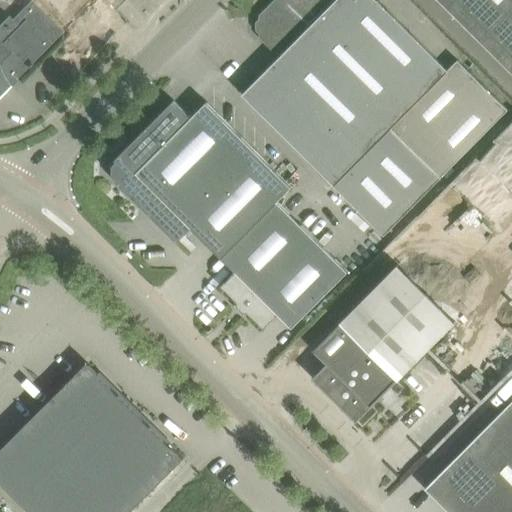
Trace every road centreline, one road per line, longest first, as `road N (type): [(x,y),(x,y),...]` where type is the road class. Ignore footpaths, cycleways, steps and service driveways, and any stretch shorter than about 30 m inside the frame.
road 1 (secondary): [(352,511),(70,231),(11,187)]
road 2 (unclassified): [(11,187),(208,0)]
